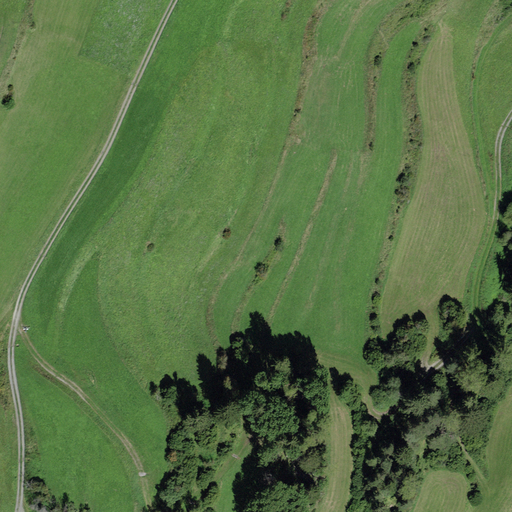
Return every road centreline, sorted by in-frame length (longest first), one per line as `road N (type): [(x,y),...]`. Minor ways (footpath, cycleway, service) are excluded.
road 1 (track): [(173,0),(111,137),(16,313),(9,348),(21,441),(17,511)]
road 2 (track): [(473,316),(498,205),(500,130),(511,109)]
road 3 (track): [(16,313),(29,345),(120,434),(140,472)]
